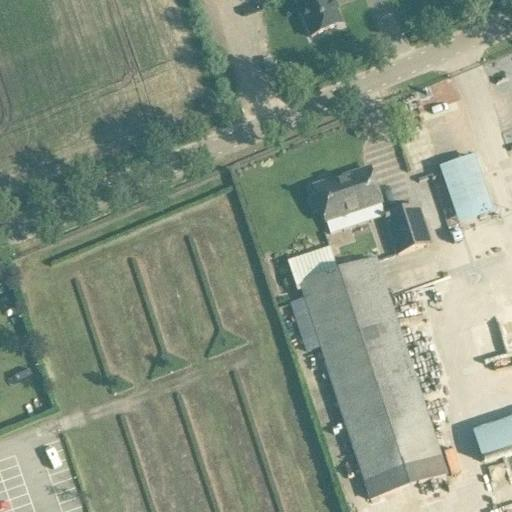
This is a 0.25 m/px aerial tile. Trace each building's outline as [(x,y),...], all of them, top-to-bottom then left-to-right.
[(294,0),(311,39),(342,26),(330,0),(294,0)] [(471,163),(444,172),(459,217),(487,208),(471,163)] [(326,224),(346,217),(381,206),(369,171),(315,189),(326,224)] [(430,246),(418,208),(385,219),(397,257),(430,246)] [(330,250),(288,263),(298,293),(301,292),(304,301),(290,306),(306,355),(320,350),(371,502),(448,476),(377,262),(338,275),(330,250)] [(511,416),(469,429),(477,458),(511,448),(511,416)]
